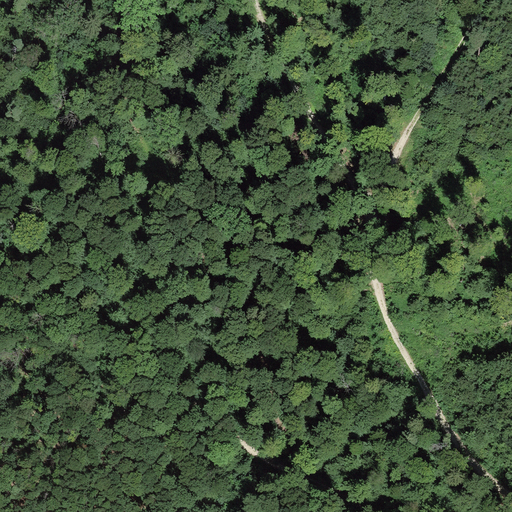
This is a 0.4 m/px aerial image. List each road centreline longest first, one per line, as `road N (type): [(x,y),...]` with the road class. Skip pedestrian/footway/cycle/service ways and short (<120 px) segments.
road 1 (track): [(369,511),(298,477),(127,341),(0,258)]
road 2 (track): [(365,208),(376,300),(398,344),(481,477),(511,500)]
road 3 (track): [(490,0),(365,208)]
road 4 (track): [(365,208),(249,0)]
